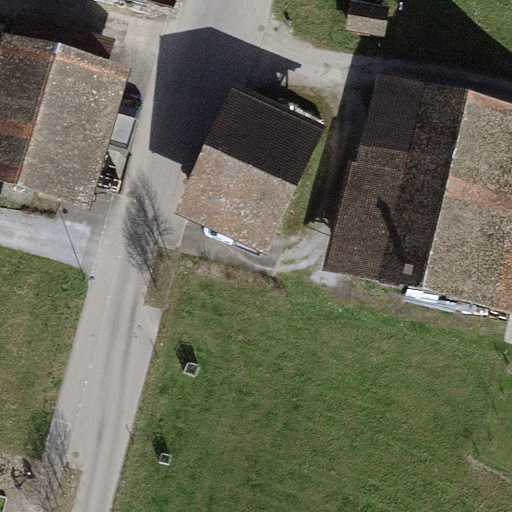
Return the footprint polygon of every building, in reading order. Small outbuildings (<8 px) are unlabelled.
[(390,16),(352,12),(350,37),(388,41),(390,16)] [(134,84),(15,51),(0,104),(0,194),(97,221),(134,84)] [(511,126),(374,94),(328,276),(511,319),(511,126)] [(331,144),(243,103),(186,226),(274,266),(331,144)] [(72,426),(57,421),(50,446),(65,450),(72,426)]
